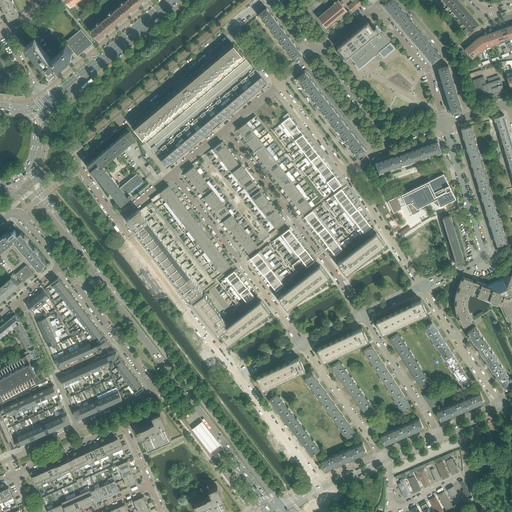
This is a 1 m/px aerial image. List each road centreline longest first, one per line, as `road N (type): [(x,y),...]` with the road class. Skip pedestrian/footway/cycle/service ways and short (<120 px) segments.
road 1 (secondary): [(0,187),(38,201),(269,508)]
road 2 (secondary): [(280,503),(41,194),(32,164)]
road 3 (residential): [(115,220),(81,171),(80,155),(231,27)]
road 4 (residential): [(363,315),(224,129)]
road 5 (residential): [(301,345),(171,173)]
road 6 (residential): [(443,123),(427,70),(378,12),(369,10),(318,49)]
road 7 (residential): [(237,378),(115,220)]
road 8 (residential): [(457,429),(502,409),(422,286)]
road 9 (secondary): [(38,131),(56,104),(180,0)]
road 10 (residential): [(385,461),(390,498),(401,507),(466,469),(457,429)]
road 11 (secondary): [(166,0),(45,100)]
road 12 (residential): [(363,315),(440,437)]
road 13 (residential): [(385,461),(301,345)]
road 14 (residential): [(322,487),(237,378)]
